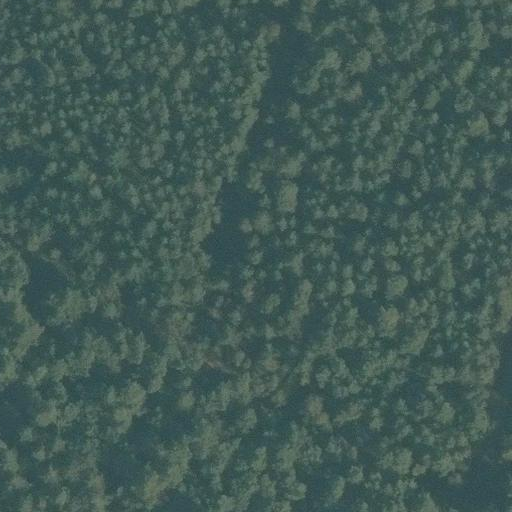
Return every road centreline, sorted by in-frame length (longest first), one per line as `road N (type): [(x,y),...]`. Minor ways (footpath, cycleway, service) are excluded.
road 1 (track): [(0,236),(191,351),(430,511)]
road 2 (track): [(191,351),(295,0)]
road 3 (track): [(511,389),(469,511)]
